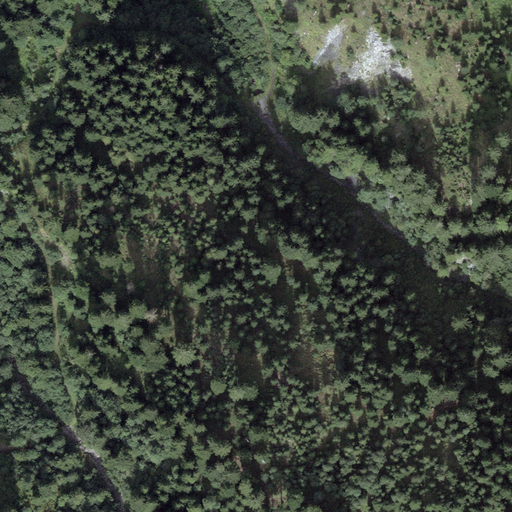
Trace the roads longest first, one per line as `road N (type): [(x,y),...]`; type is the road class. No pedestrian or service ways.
road 1 (track): [(0,129),(21,130),(45,117),(68,38),(79,28),(168,34),(239,98),(270,99),(274,77),(251,0)]
road 2 (track): [(0,446),(39,445),(75,423),(75,404),(53,366),(40,251),(0,199)]
